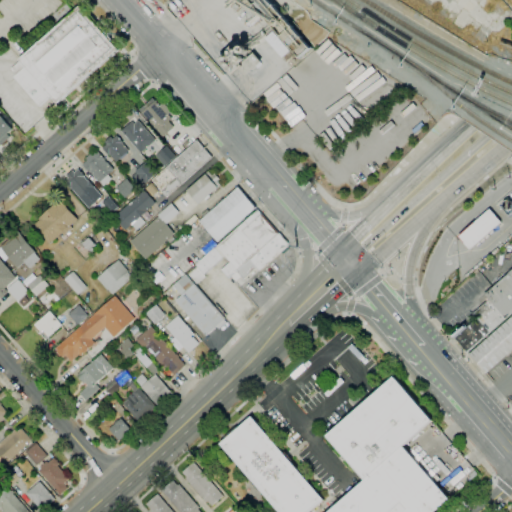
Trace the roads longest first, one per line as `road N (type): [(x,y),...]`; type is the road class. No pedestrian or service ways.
road 1 (secondary): [(287,324),(118,485)]
road 2 (residential): [(162,50),(0,193)]
road 3 (secondary): [(349,263),(374,259),(501,147)]
road 4 (secondary): [(485,136),(349,263)]
road 5 (residential): [(118,485),(0,351)]
road 6 (residential): [(279,180),(162,50)]
road 7 (secondary): [(511,453),(420,348)]
road 8 (secondary): [(400,324),(413,252),(442,199)]
road 9 (secondary): [(279,180),(303,236),(304,308)]
road 10 (secondary): [(395,195),(365,210),(324,213),(279,180)]
